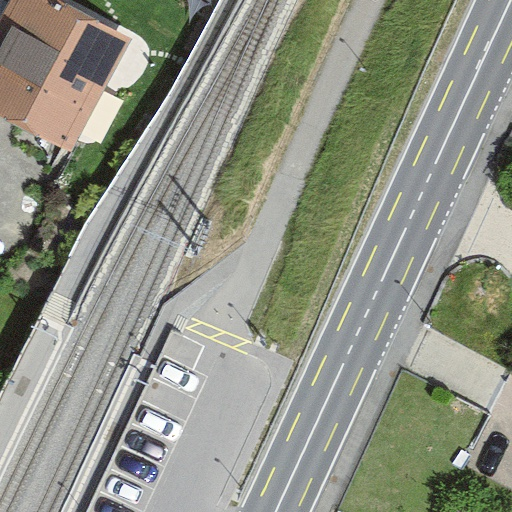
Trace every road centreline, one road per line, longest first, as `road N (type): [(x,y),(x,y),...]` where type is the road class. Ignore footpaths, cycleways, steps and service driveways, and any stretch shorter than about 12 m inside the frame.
road 1 (primary): [(366,317),(511,1)]
road 2 (primary): [(366,317),(278,511)]
